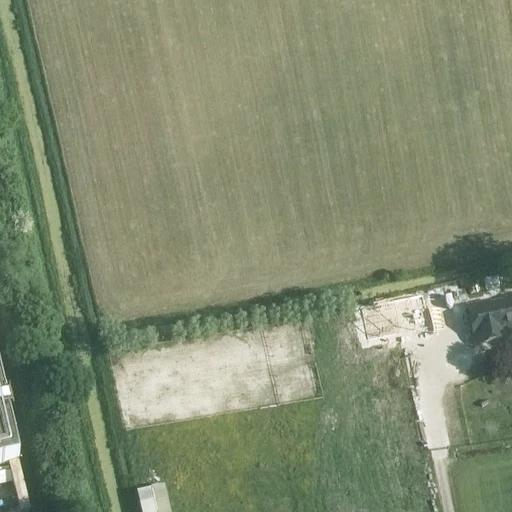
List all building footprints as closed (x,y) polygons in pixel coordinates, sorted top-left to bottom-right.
[(479,277),(479,279),(482,295),(511,288),(511,280),(510,271),(479,277)] [(465,310),(464,303),(461,289),(439,293),(443,314),(465,310)] [(474,342),(476,341),(478,350),(506,344),(504,335),(511,333),(511,298),(467,309),(474,342)] [(0,467),(19,463),(0,380),(0,467)] [(137,493),(140,511),(164,511),(162,501),(159,502),(156,489),(137,493)]
